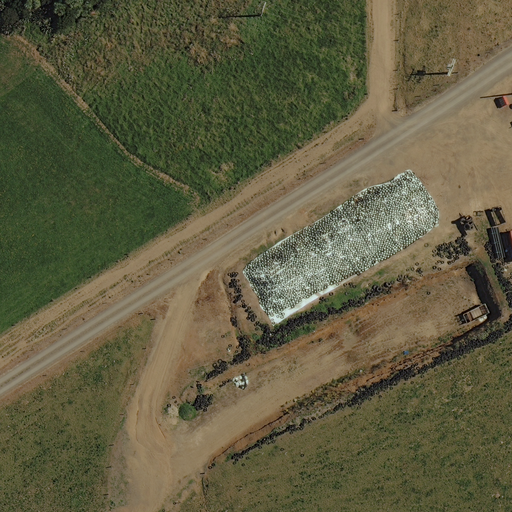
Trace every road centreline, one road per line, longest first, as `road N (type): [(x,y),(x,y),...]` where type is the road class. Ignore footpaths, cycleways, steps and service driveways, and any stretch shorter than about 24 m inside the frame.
road 1 (unclassified): [(0,386),(384,146)]
road 2 (track): [(382,0),(384,146),(511,61)]
